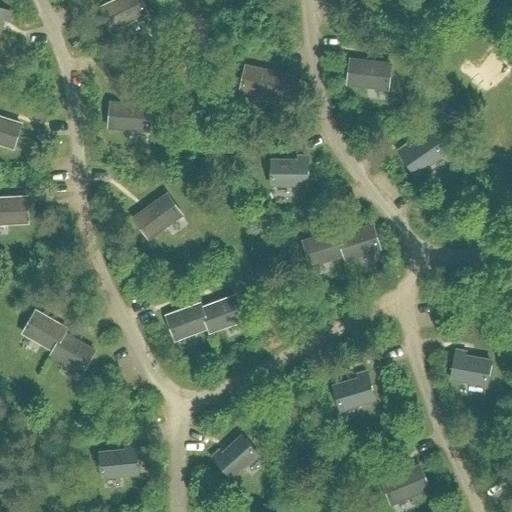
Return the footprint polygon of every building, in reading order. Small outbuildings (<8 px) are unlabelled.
[(147,14),(141,0),(116,0),(100,8),(111,31),(147,14)] [(12,13),(0,8),(0,32),(4,22),(8,23),(12,13)] [(391,64),(351,59),(348,85),(388,89),(391,64)] [(285,74),(246,66),(241,90),(280,99),(285,74)] [(151,106),(111,103),(109,128),(149,131),(151,106)] [(21,124),(0,116),(0,143),(13,148),(21,124)] [(444,155),(430,134),(409,148),(407,145),(399,151),(416,175),(444,155)] [(308,156),(297,156),(297,160),(272,160),(272,186),(307,186),(308,156)] [(182,215),(167,195),(134,218),(149,239),(182,215)] [(0,223),(28,223),(26,197),(0,198),(0,223)] [(339,235),(345,255),(346,260),(380,249),(372,224),(339,235)] [(345,255),(339,235),(337,230),(304,241),(311,266),(345,255)] [(202,308),(209,327),(211,332),(244,320),(235,296),(202,308)] [(209,327),(202,308),(200,303),(167,315),(176,340),(209,327)] [(54,351),(64,333),(67,329),(37,310),(23,333),(54,351)] [(64,333),(54,351),(51,355),(81,373),(95,351),(64,333)] [(467,352),(457,350),(451,379),(486,386),(491,360),(466,356),(467,352)] [(375,400),(366,371),(356,374),(357,378),(334,385),(341,410),(375,400)] [(258,455),(241,436),(223,453),(220,450),(212,457),(232,479),(258,455)] [(137,475),(135,445),(125,446),(125,450),(100,452),(102,478),(137,475)] [(429,489),(419,465),(382,480),(392,504),(429,489)]
